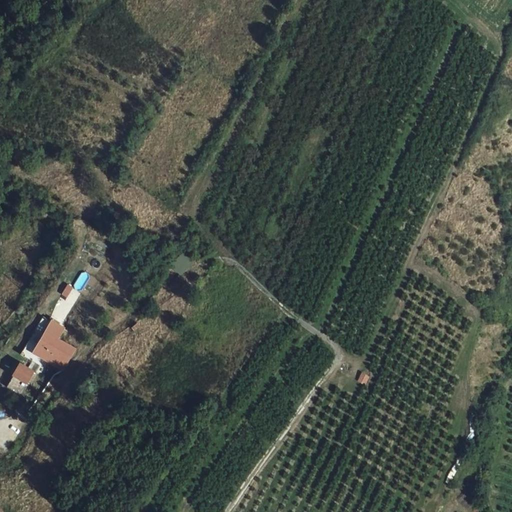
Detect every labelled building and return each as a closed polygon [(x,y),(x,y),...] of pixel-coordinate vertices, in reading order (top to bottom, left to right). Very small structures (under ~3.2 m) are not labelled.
[(168,265),(178,276),(194,262),(183,251),(168,265)] [(37,310),(61,282),(55,276),(31,305),(37,310)] [(64,368),(76,345),(43,328),(30,349),(39,354),(44,347),(52,352),(49,360),(64,368)] [(33,367),(23,361),(16,373),(23,377),(26,379),(28,375),(33,367)] [(14,390),(23,377),(16,373),(8,386),(14,390)] [(369,379),(363,375),(359,382),(365,385),(369,379)]
